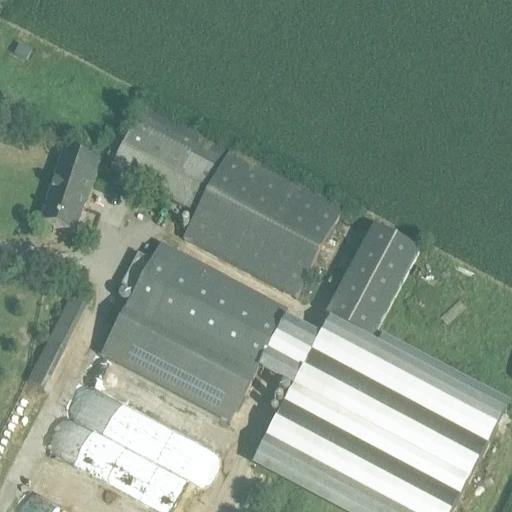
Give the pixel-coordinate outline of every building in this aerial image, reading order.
[(219,174),(197,218),(183,243),(296,303),(344,214),(145,107),(133,130),(219,174)] [(219,174),(133,130),(130,137),(121,132),(103,166),(197,218),(219,174)] [(64,153),(40,225),(75,237),(99,164),(64,153)] [(331,323),(371,344),(420,254),(374,230),(325,320),(331,323)] [(123,319),(251,387),(258,374),(286,321),(289,315),(162,247),(153,264),(138,256),(121,288),(135,297),(123,319)] [(71,300),(28,384),(46,393),(89,309),(71,300)] [(251,387),(123,319),(99,359),(230,428),(251,387)] [(286,321),(258,374),(294,393),(322,340),(286,321)] [(322,340),(294,393),(253,469),(333,511),(455,511),(511,408),(383,340),(379,348),(371,344),(331,323),(322,340)] [(29,496),(61,511),(155,511),(47,458),(29,496)]
